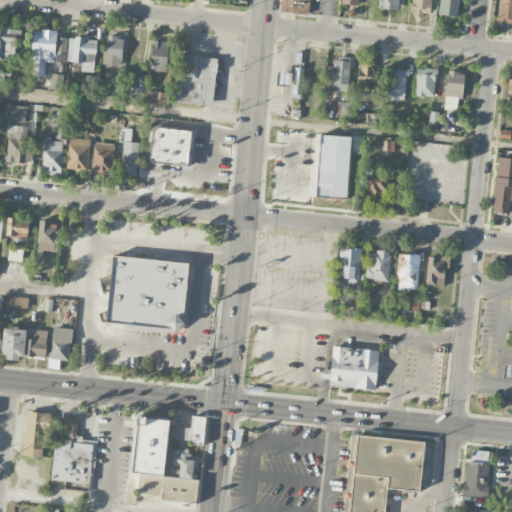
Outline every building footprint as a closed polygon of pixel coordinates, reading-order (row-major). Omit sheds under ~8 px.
[(280,0),(280,11),(310,14),(311,0),(280,0)] [(398,9),(398,0),(379,0),(379,9),(398,9)] [(430,0),(411,0),(411,16),(430,16),(430,0)] [(440,0),(439,14),(458,15),(459,0),(440,0)] [(511,22),(511,0),(498,0),(497,22),(511,22)] [(0,60),(18,60),(18,28),(0,28),(0,60)] [(57,62),(55,29),(32,30),(34,74),(44,74),(44,63),(57,62)] [(124,36),(107,34),(105,56),(122,58),(124,36)] [(69,63),(97,62),(96,36),(67,38),(69,63)] [(143,38),(126,38),(126,74),(143,74),(143,38)] [(150,70),(167,72),(170,41),(153,40),(150,70)] [(175,101),(212,106),(218,58),(180,54),(175,101)] [(349,89),(349,56),(330,56),(330,89),(349,89)] [(373,89),(373,63),(359,63),(359,89),(373,89)] [(304,68),(294,67),(291,96),(301,97),(304,68)] [(391,99),(406,99),(406,68),(391,68),(391,99)] [(434,95),(435,68),(416,68),(415,95),(434,95)] [(444,108),(463,108),(463,70),(444,70),(444,108)] [(10,72),(0,71),(0,85),(10,86),(10,72)] [(289,71),(277,71),(277,85),(289,85),(289,71)] [(165,91),(150,91),(150,101),(165,101),(165,91)] [(7,121),(26,121),(26,105),(7,105),(7,121)] [(55,139),(66,140),(68,124),(57,123),(55,139)] [(7,163),(26,163),(26,125),(7,125),(7,163)] [(188,164),(191,131),(153,127),(150,160),(188,164)] [(270,150),(302,150),(302,128),(270,128),(270,150)] [(350,136),(319,135),(317,197),(348,198),(350,136)] [(44,138),(44,168),(62,168),(62,138),(44,138)] [(90,138),(68,138),(68,170),(90,170),(90,138)] [(91,172),(112,174),(115,143),(94,141),(91,172)] [(137,141),(122,141),(122,174),(137,174),(137,141)] [(290,186),(290,152),(269,152),(269,186),(290,186)] [(511,157),(497,155),(489,211),(508,214),(511,188),(511,157)] [(362,196),(385,196),(385,174),(362,174),(362,196)] [(28,217),(7,217),(7,239),(28,239),(28,217)] [(58,221),(39,221),(38,253),(57,253),(58,221)] [(360,247),(340,247),(340,287),(360,287),(360,247)] [(7,259),(22,261),(23,250),(9,248),(7,259)] [(389,280),(389,250),(368,250),(368,280),(389,280)] [(417,289),(417,254),(397,254),(397,289),(417,289)] [(190,262),(112,255),(106,326),(184,333),(190,262)] [(447,286),(447,255),(426,255),(426,286),(447,286)] [(27,308),(29,298),(6,295),(4,305),(27,308)] [(421,303),(413,301),(410,319),(418,320),(421,303)] [(47,330),(28,329),(4,327),(1,356),(45,359),(47,330)] [(51,361),(69,362),(71,328),(54,327),(51,361)] [(379,349),(332,345),(331,368),(323,368),(322,385),(376,389),(379,349)] [(511,363),(504,362),(503,376),(511,376),(511,363)] [(44,456),(48,413),(26,411),(22,455),(44,456)] [(52,480),(90,484),(95,439),(76,437),(78,417),(59,415),(52,480)] [(170,419),(136,415),(131,473),(139,473),(138,491),(161,493),(160,500),(195,503),(200,454),(173,451),(172,467),(179,467),(178,477),(164,476),(170,419)] [(175,441),(203,444),(206,417),(192,416),(191,428),(177,427),(175,441)] [(343,511),(383,511),(386,488),(419,491),(424,441),(351,434),(343,511)] [(488,495),(488,461),(463,461),(463,495),(488,495)]
